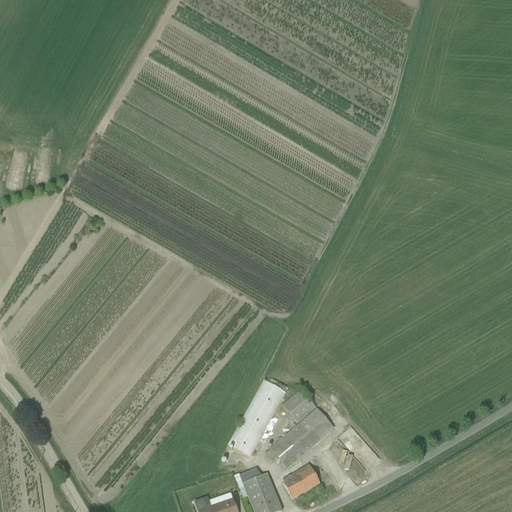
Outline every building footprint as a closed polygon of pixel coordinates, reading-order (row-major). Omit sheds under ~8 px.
[(264,384),(235,452),(257,462),(286,393),(264,384)] [(292,474),(338,433),(304,394),(285,410),(301,429),(268,458),(275,466),(281,461),(292,474)] [(294,502),(324,490),(315,469),(285,481),(294,502)] [(283,511),(273,477),(264,480),(261,473),(239,480),(246,503),(252,501),(255,511),(283,511)] [(195,511),(235,511),(230,494),(193,505),(195,511)]
